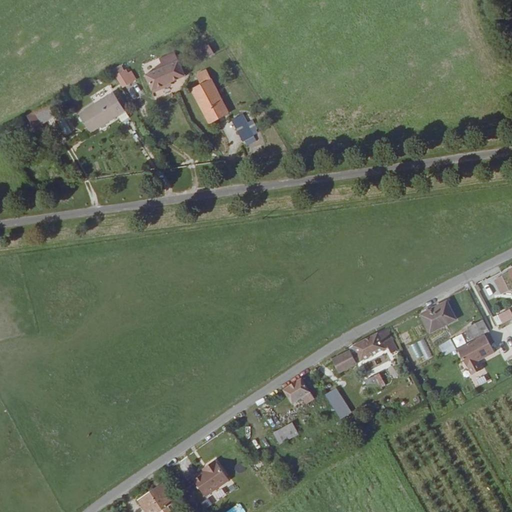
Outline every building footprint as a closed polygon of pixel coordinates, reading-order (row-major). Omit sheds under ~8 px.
[(189,40),(192,47),(210,36),(207,29),(189,40)] [(192,47),(189,40),(183,44),(187,50),(192,47)] [(202,48),(206,57),(213,54),(209,44),(202,48)] [(142,74),(150,89),(184,74),(177,59),(142,74)] [(125,62),(112,68),(120,87),(134,81),(125,62)] [(150,89),(142,74),(135,77),(142,92),(150,89)] [(208,79),(190,87),(202,111),(207,121),(226,112),(208,79)] [(88,133),(117,118),(120,122),(128,118),(113,91),(76,111),(88,133)] [(51,105),(27,112),(33,133),(57,126),(51,105)] [(230,118),(236,130),(246,123),(240,113),(230,118)] [(252,135),(246,123),(236,130),(242,140),(252,135)] [(460,305),(434,318),(442,334),(468,321),(460,305)] [(503,316),(494,321),(499,332),(511,325),(511,314),(504,318),(503,316)] [(481,327),(487,338),(499,332),(494,321),(481,327)] [(407,344),(400,331),(367,347),(366,348),(374,364),(389,356),(391,359),(401,354),(398,348),(407,344)] [(450,338),(438,346),(444,356),(456,349),(450,338)] [(409,344),(415,360),(423,357),(417,342),(409,344)] [(330,357),(337,373),(356,364),(349,349),(330,357)] [(379,373),(364,380),(369,392),(385,385),(379,373)] [(315,381),(297,393),(306,406),(324,395),(315,381)] [(349,397),(340,403),(345,411),(354,405),(349,397)] [(272,431),(278,444),(298,436),(293,422),(272,431)] [(220,473),(208,480),(220,499),(244,483),(231,463),(222,468),(223,471),(220,473)] [(178,485),(153,501),(160,511),(174,511),(189,503),(178,485)]
